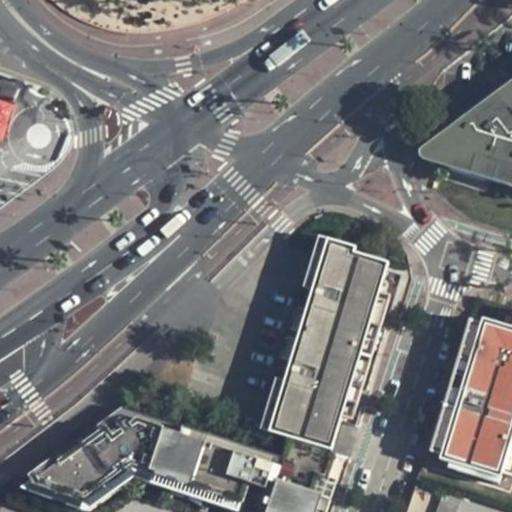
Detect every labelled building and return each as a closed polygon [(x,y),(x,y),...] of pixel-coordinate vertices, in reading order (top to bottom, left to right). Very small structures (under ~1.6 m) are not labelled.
[(444,165),(511,184),(511,81),(511,82),(511,91),(503,99),(498,92),(439,136),(444,165)] [(444,165),(439,136),(423,148),(422,150),(422,154),(425,158),(444,165)] [(314,292),(330,241),(319,238),(303,289),(314,292)] [(288,330),(299,334),(297,341),(290,362),(288,369),(291,369),(286,384),(275,381),(261,429),(290,439),(284,458),(122,406),(45,466),(50,472),(24,493),(79,511),(92,511),(130,485),(220,511),(238,511),(241,504),(260,510),(259,511),(327,511),(331,501),(313,496),(317,482),(326,484),(326,483),(335,486),(342,463),(334,461),(334,458),(330,457),(341,420),(351,423),(388,299),(379,296),(388,265),(354,254),(355,249),(330,241),(314,292),(310,307),(307,306),(305,312),(295,309),(288,330)] [(498,486),(501,476),(511,479),(511,324),(510,331),(480,322),(478,328),(440,458),(438,462),(448,465),(456,467),(455,473),(498,486)] [(440,458),(478,328),(468,325),(428,454),(440,458)] [(290,362),(297,341),(286,338),(279,359),(290,362)] [(456,467),(448,465),(447,471),(455,473),(456,467)] [(453,511),(459,497),(446,492),(438,511),(453,511)]
